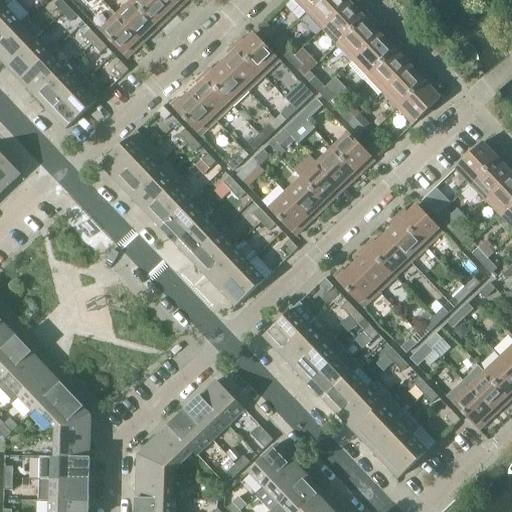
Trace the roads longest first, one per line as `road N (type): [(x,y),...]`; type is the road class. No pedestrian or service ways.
road 1 (residential): [(226,342),(473,102)]
road 2 (residential): [(62,170),(82,160),(249,0)]
road 3 (tertiary): [(226,342),(62,170)]
road 4 (tertiary): [(387,511),(226,342)]
road 5 (residential): [(112,511),(114,451),(226,342)]
